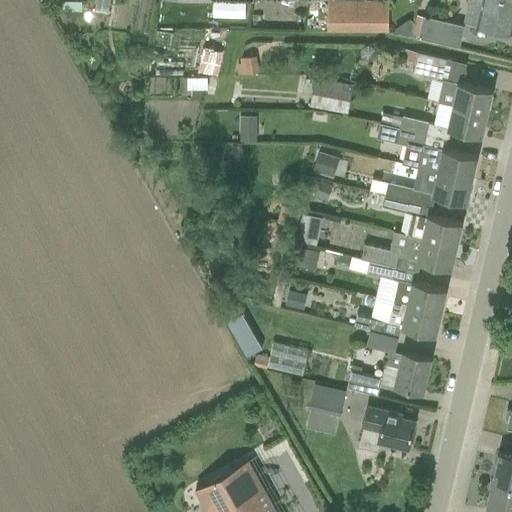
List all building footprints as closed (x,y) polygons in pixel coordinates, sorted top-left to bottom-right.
[(511,0),(475,0),(482,1),(476,26),(511,34),(511,33),(511,31),(511,32),(511,31),(511,0)] [(390,28),(390,4),(329,3),(329,27),(390,28)] [(419,37),(461,47),(466,25),(424,15),(424,16),(419,37)] [(406,49),(404,58),(416,61),(418,52),(406,49)] [(444,57),(418,52),(416,61),(414,73),(439,78),(444,57)] [(240,59),(243,74),(259,71),(257,56),(241,58),(240,58),(240,59)] [(310,105),(348,112),(354,83),(316,76),(310,105)] [(439,101),(487,113),(493,89),(459,82),(443,79),(439,101)] [(449,128),(482,136),(487,113),(439,101),(434,124),(449,127),(449,128)] [(381,123),(400,127),(426,133),(429,120),(404,115),(404,117),(383,112),(381,123)] [(241,115),(241,124),(257,125),(257,115),(241,115)] [(426,133),(400,127),(399,137),(398,139),(407,141),(402,162),(419,166),(472,179),(477,156),(444,148),(424,144),(426,133)] [(320,152),(314,170),(334,177),(340,158),(320,152)] [(472,179),(419,166),(414,188),(389,182),(386,194),(412,200),(421,202),(424,191),(434,193),(433,194),(467,202),(472,179)] [(320,182),(315,194),(314,195),(328,200),(334,186),(320,181),(320,182)] [(411,212),(407,233),(457,245),(462,222),(428,214),(428,216),(418,213),(421,202),(412,200),(386,194),(384,206),(411,212)] [(282,206),(278,221),(298,226),(301,211),(282,206)] [(317,244),(323,216),(303,211),(296,240),(317,244)] [(407,233),(394,230),(391,243),(390,249),(365,243),(362,258),(397,267),(408,269),(410,258),(418,259),(417,261),(451,269),(457,245),(407,233)] [(320,251),(300,246),(295,264),(316,269),(320,251)] [(395,278),(397,267),(362,258),(359,257),(351,256),(349,267),(357,269),(368,271),(368,272),(381,275),(395,278)] [(394,300),(441,312),(447,288),(413,280),(413,282),(399,279),(395,278),(381,275),(376,296),(394,300)] [(285,306),(298,309),(302,292),(289,290),(285,306)] [(402,327),(436,335),(441,312),(394,300),(376,296),(371,317),(384,320),(389,321),(389,322),(403,325),(402,327)] [(263,347),(238,305),(225,314),(228,320),(226,321),(247,356),(263,347)] [(381,332),(384,320),(371,317),(358,314),(355,326),(381,332)] [(423,391),(431,358),(404,352),(404,353),(389,350),(386,364),(400,367),(396,385),(423,391)] [(268,366),(270,356),(259,354),(256,356),(254,365),(267,369),(268,366)] [(382,376),(361,371),(362,367),(353,365),(347,387),(378,394),(382,376)] [(339,420),(341,409),(345,391),(315,384),(314,387),(304,385),(302,396),(312,399),(309,413),(339,420)] [(376,447),(377,440),(409,447),(415,420),(402,416),(402,413),(367,406),(361,433),(360,445),(376,447)] [(511,484),(511,455),(500,453),(494,480),(511,484)] [(196,488),(209,511),(277,511),(248,459),(196,488)] [(511,511),(511,484),(494,480),(487,508),(507,511),(511,511)]
